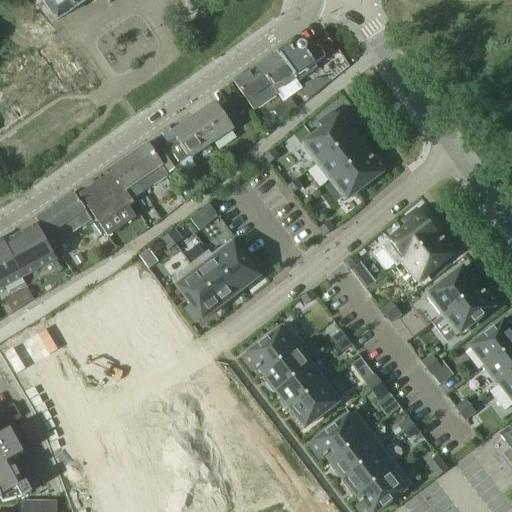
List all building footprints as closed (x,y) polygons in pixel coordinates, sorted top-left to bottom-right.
[(39,0),(55,23),(79,7),(77,5),(82,2),(84,0),(86,0),(89,2),(91,3),(95,0),(105,0),(108,4),(113,0),(39,0)] [(304,52),(305,51),(305,50),(305,49),(305,48),(305,47),(305,46),(304,46),(303,44),(302,44),(300,44),(298,44),(297,45),(297,46),(296,46),(296,47),(294,47),(290,50),(287,46),(274,54),(293,80),(294,79),(296,83),(317,70),(314,65),(324,59),(316,48),(306,55),(304,52)] [(293,80),(274,54),(256,67),(275,92),(293,80)] [(275,92),(256,67),(232,83),(252,112),(275,96),(274,93),(275,92)] [(278,121),(289,114),(289,113),(295,109),(288,97),(281,102),(282,103),(271,110),(278,121)] [(242,124),(227,103),(217,110),(213,105),(192,119),(210,145),(242,124)] [(321,130),(300,146),(314,165),(350,137),(332,114),(317,126),(321,130)] [(210,145),(192,119),(172,133),(175,138),(165,145),(180,166),(210,145)] [(350,137),(314,165),(327,182),(363,155),(363,154),(366,152),(359,143),(356,145),(350,137)] [(161,167),(146,145),(128,157),(142,178),(137,182),(144,193),(167,177),(160,167),(161,167)] [(165,146),(154,154),(168,174),(179,167),(165,146)] [(271,150),(262,158),(267,165),(277,157),(271,150)] [(363,155),(327,182),(342,202),(360,189),(360,190),(370,183),(369,182),(383,171),(373,157),(371,159),(370,158),(368,160),(363,155)] [(144,193),(137,182),(142,178),(128,157),(109,170),(112,175),(113,174),(126,193),(124,194),(132,205),(133,205),(131,202),(144,193)] [(132,205),(124,194),(126,193),(113,174),(112,175),(79,197),(107,238),(135,219),(128,208),(132,205)] [(295,180),(285,188),(291,195),(300,187),(295,180)] [(90,220),(73,194),(34,220),(55,250),(65,243),(62,239),(90,220)] [(207,205),(200,210),(207,220),(214,214),(207,205)] [(405,229),(380,248),(394,267),(434,236),(416,213),(401,224),(405,229)] [(327,222),(317,230),(323,237),(332,229),(327,222)] [(54,261),(35,226),(2,244),(21,279),(54,261)] [(172,231),(166,236),(173,246),(180,241),(172,231)] [(166,236),(160,241),(167,251),(173,246),(166,236)] [(434,236),(394,267),(395,268),(399,265),(414,284),(431,271),(440,264),(440,263),(454,252),(443,239),(441,240),(441,239),(438,241),(434,236)] [(0,290),(21,279),(2,244),(1,240),(0,240),(0,290)] [(207,252),(206,252),(236,292),(246,285),(248,288),(258,281),(256,278),(256,277),(229,241),(209,256),(207,252)] [(206,252),(188,266),(219,306),(220,305),(222,308),(231,301),(229,298),(236,292),(206,252)] [(353,256),(343,264),(349,270),(358,263),(353,256)] [(188,266),(170,280),(189,305),(184,308),(196,323),(219,306),(188,266)] [(460,269),(424,297),(439,317),(476,289),(468,279),(471,277),(464,268),(461,270),(460,269)] [(476,289),(439,317),(455,337),(472,324),(481,317),(495,305),(485,292),(483,293),(482,292),(480,295),(476,289)] [(308,292),(299,299),(304,306),(314,299),(308,292)] [(389,303),(379,311),(384,317),(394,310),(389,303)] [(394,310),(384,317),(389,324),(399,316),(394,310)] [(482,337),(469,348),(484,367),(480,369),(481,370),(511,345),(511,327),(506,319),(491,330),(482,337)] [(256,347),(242,358),(252,372),(254,371),(255,371),(257,369),(261,375),(302,344),(286,324),(265,340),(265,339),(256,346),(256,347)] [(339,332),(329,340),(334,346),(344,339),(339,332)] [(344,339),(334,346),(339,353),(349,345),(344,339)] [(302,344),(261,375),(267,382),(265,385),(271,394),(274,391),(275,392),(311,364),(298,348),(302,345),(302,344)] [(511,345),(481,370),(494,387),(511,373),(511,345)] [(430,356),(420,364),(425,370),(435,363),(430,356)] [(435,363),(425,370),(430,377),(440,369),(435,363)] [(311,364),(275,392),(288,409),(324,381),(311,364)] [(511,373),(494,387),(494,388),(498,385),(511,402),(511,373)] [(373,376),(363,384),(368,390),(378,382),(373,376)] [(324,381),(288,409),(303,429),(339,401),(324,381)] [(378,382),(368,390),(378,403),(388,395),(378,382)] [(464,401),(454,408),(459,414),(469,407),(464,401)] [(469,407),(459,414),(464,421),(474,413),(469,407)] [(323,435),(309,446),(320,460),(322,458),(322,459),(325,457),(329,462),(369,432),(353,412),(333,428),(332,427),(323,434),(323,435)] [(407,420),(397,427),(402,433),(411,426),(407,420)] [(411,426),(402,433),(407,440),(417,433),(411,426)] [(511,428),(500,438),(509,449),(502,455),(511,468),(511,428)] [(12,461),(23,455),(9,431),(0,435),(0,502),(1,504),(22,497),(31,492),(12,461)] [(369,432),(329,462),(342,480),(382,449),(369,432)] [(342,480),(339,482),(346,491),(349,489),(355,497),(395,466),(382,449),(342,480)] [(435,457),(426,464),(436,478),(446,471),(435,457)] [(395,466),(355,497),(359,502),(357,504),(355,506),(359,511),(376,511),(380,509),(381,510),(390,502),(389,502),(410,486),(395,466)] [(29,485),(37,498),(50,490),(42,477),(29,485)] [(54,511),(54,502),(20,503),(19,511),(54,511)]
